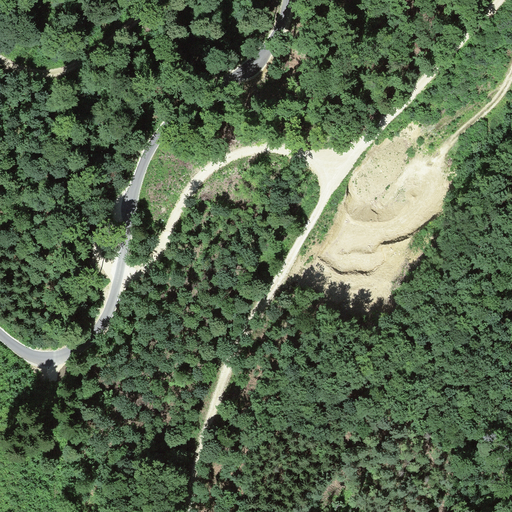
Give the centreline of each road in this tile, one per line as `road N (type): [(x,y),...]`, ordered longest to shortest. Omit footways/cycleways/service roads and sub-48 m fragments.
road 1 (unclassified): [(0,332),(47,358),(88,337),(123,275),(149,150),(173,119),(255,60),(282,27),(290,0)]
road 2 (track): [(361,147),(245,329),(219,386),(187,511)]
road 3 (track): [(308,156),(278,146),(218,158),(139,273),(110,269),(97,246),(105,221),(138,184)]
road 4 (track): [(503,0),(361,147),(308,156)]
road 5 (track): [(0,57),(23,71),(52,73),(105,51),(157,0)]
road 6 (track): [(511,72),(483,112),(417,169)]
